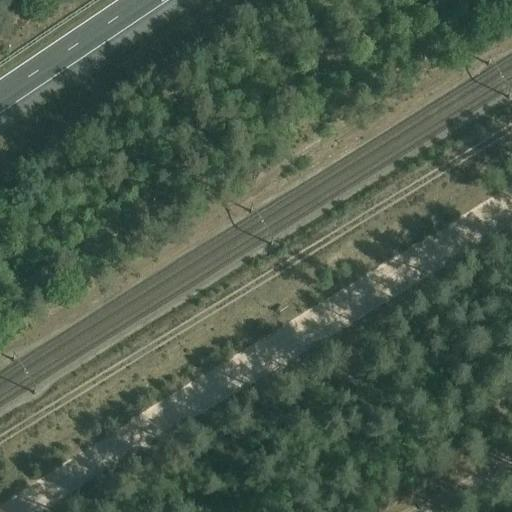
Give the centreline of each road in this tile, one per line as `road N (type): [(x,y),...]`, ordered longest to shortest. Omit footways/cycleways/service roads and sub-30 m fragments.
road 1 (track): [(0,439),(511,127)]
road 2 (motorway): [(0,100),(149,0)]
